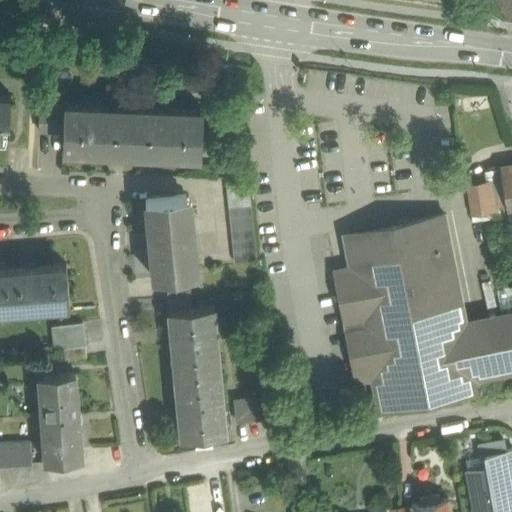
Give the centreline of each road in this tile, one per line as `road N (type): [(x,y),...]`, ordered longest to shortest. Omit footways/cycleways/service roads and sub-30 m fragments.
road 1 (primary): [(164,0),(511,52)]
road 2 (residential): [(511,407),(229,458)]
road 3 (residential): [(114,233),(144,476)]
road 4 (residential): [(144,476),(0,506)]
